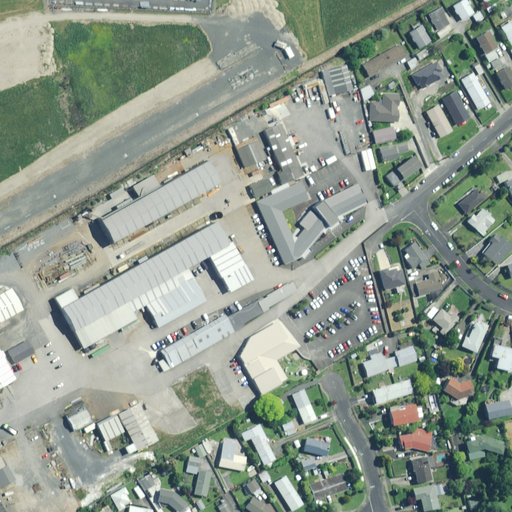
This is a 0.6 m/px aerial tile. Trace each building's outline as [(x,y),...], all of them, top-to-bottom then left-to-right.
[(467,3),(465,0),(459,0),(451,6),(453,9),(452,10),(454,14),(455,13),(460,20),(472,13),(466,4),(467,3)] [(511,14),(511,2),(501,9),(502,11),(499,13),(502,19),(506,17),(506,18),(511,14)] [(435,31),(448,24),(442,13),(443,12),(440,7),(426,14),(429,19),(428,20),(430,24),(431,23),(435,31)] [(483,18),(478,11),(471,15),(476,22),(483,18)] [(511,19),(510,21),(510,20),(506,22),(506,23),(499,27),(506,40),(506,39),(510,45),(511,44),(511,19)] [(423,30),(419,24),(407,32),(410,38),(409,38),(412,42),(413,41),(417,49),(429,41),(422,30),(423,30)] [(491,36),(487,30),(474,37),(478,45),(477,45),(478,47),(479,47),(483,54),(496,47),(490,36),(491,36)] [(405,56),(397,44),(360,65),(367,77),(405,56)] [(427,54),(424,48),(415,54),(419,60),(427,54)] [(484,55),(488,62),(497,57),(493,50),(484,55)] [(417,65),(413,58),(405,62),(409,69),(417,65)] [(501,65),(498,58),(489,63),(493,69),(501,65)] [(482,72),(478,64),(474,67),(478,75),(482,72)] [(511,75),(507,66),(494,73),(499,80),(498,81),(500,85),(501,84),(504,90),(511,84),(511,75)] [(341,67),(318,73),(324,97),(346,91),(341,67)] [(489,103),(471,72),(459,79),(476,110),(489,103)] [(373,94),(367,85),(359,89),(362,101),(373,94)] [(454,91),(440,98),(455,125),(469,118),(454,91)] [(398,94),(381,93),(381,102),(368,101),(367,121),(396,122),(397,109),(396,109),(396,106),(397,106),(398,94)] [(437,104),(424,111),(439,138),(451,131),(437,104)] [(243,119),(229,128),(233,133),(246,124),(243,119)] [(277,126),(259,134),(281,185),(300,177),(277,126)] [(373,144),(394,138),(391,126),(370,131),(373,144)] [(254,141),(232,151),(241,170),(262,160),(254,141)] [(407,151),(405,144),(395,147),(397,154),(407,151)] [(397,158),(394,147),(387,149),(386,146),(377,148),(381,162),(397,158)] [(418,166),(410,155),(392,169),(393,170),(384,176),(392,186),(418,166)] [(203,161),(92,222),(106,246),(216,185),(203,161)] [(511,177),(502,183),(510,198),(511,199),(511,177)] [(264,178),(246,186),(252,199),(270,190),(264,178)] [(296,184),(251,203),(278,267),(297,259),(291,246),(277,214),(304,202),(296,184)] [(299,231),(293,240),(291,246),(297,259),(319,236),(323,239),(337,226),(335,221),(362,208),(356,188),(315,205),(296,228),(299,231)] [(484,199),(475,188),(456,204),(465,215),(484,199)] [(493,220),(480,209),(473,217),(471,215),(465,222),(477,232),(482,236),(485,233),(484,232),(487,228),(487,227),(493,220)] [(225,245),(219,248),(206,225),(54,310),(64,328),(77,351),(130,321),(126,314),(139,306),(153,330),(201,303),(183,270),(203,258),(223,294),(245,282),(225,245)] [(498,238),(493,234),(487,242),(489,243),(480,254),(495,266),(511,246),(500,237),(498,238)] [(417,264),(421,270),(429,263),(424,258),(425,258),(412,242),(402,251),(407,257),(403,260),(411,270),(416,266),(415,265),(417,264)] [(382,291),(404,285),(400,269),(399,269),(398,266),(385,269),(385,268),(377,271),(382,291)] [(417,297),(441,290),(435,272),(426,274),(427,279),(415,283),(414,279),(408,281),(412,297),(417,296),(417,297)] [(0,328),(5,325),(2,319),(17,311),(0,280),(0,328)] [(219,316),(155,352),(165,368),(238,327),(236,325),(290,295),(283,283),(221,319),(219,316)] [(449,317),(439,309),(430,321),(441,329),(438,333),(443,337),(458,319),(451,313),(449,317)] [(274,360),(298,347),(278,322),(276,323),(275,322),(247,338),(236,357),(240,365),(241,365),(242,366),(249,380),(259,396),(279,384),(279,383),(285,379),(274,360)] [(479,325),(473,322),(466,339),(463,338),(459,347),(476,354),(487,326),(480,323),(479,325)] [(23,341),(3,351),(10,365),(30,355),(23,341)] [(112,349),(108,343),(84,356),(87,362),(112,349)] [(398,367),(416,361),(411,346),(393,353),(394,357),(382,361),(379,353),(368,356),(370,360),(361,363),(365,378),(386,371),(386,370),(388,369),(389,373),(394,372),(393,368),(397,366),(398,367)] [(511,362),(511,350),(490,346),(488,358),(495,359),(493,369),(510,372),(511,362)] [(473,360),(464,357),(459,370),(469,373),(473,360)] [(0,386),(8,383),(0,366),(0,386)] [(211,384),(204,370),(176,384),(169,387),(173,394),(179,391),(183,399),(185,398),(189,405),(187,406),(191,413),(219,399),(211,384)] [(458,384),(447,378),(440,392),(456,401),(473,395),(468,381),(458,384)] [(413,393),(409,380),(369,392),(373,405),(413,393)] [(314,420),(301,390),(289,395),(302,425),(314,420)] [(509,415),(506,400),(481,406),(484,421),(509,415)] [(135,405),(114,415),(133,453),(154,442),(135,405)] [(414,407),(414,405),(400,407),(401,409),(395,410),(395,411),(386,413),(389,427),(417,422),(417,420),(422,419),(419,406),(414,407)] [(89,422),(83,410),(60,423),(65,431),(70,428),(72,431),(89,422)] [(109,417),(91,426),(100,442),(118,433),(109,417)] [(290,422),(280,426),(283,432),(285,431),(287,436),(295,432),(290,422)] [(50,429),(47,423),(29,432),(32,438),(50,429)] [(262,466),(274,460),(264,441),(265,440),(258,425),(238,434),(242,442),(248,439),(262,466)] [(431,432),(415,429),(414,431),(411,431),(410,434),(396,437),(397,446),(399,446),(400,450),(401,449),(402,451),(410,449),(427,453),(431,432)] [(503,442),(479,436),(468,439),(468,442),(463,443),(465,454),(466,454),(468,461),(485,457),(483,451),(500,456),(503,447),(503,442)] [(320,442),(305,438),(301,452),(324,458),(327,445),(319,443),(320,442)] [(212,449),(207,440),(202,443),(206,452),(212,449)] [(233,444),(220,442),(217,456),(219,456),(216,467),(241,472),(244,458),(231,455),(233,444)] [(206,454),(201,444),(194,447),(195,448),(192,449),(193,452),(196,451),(199,457),(206,454)] [(200,458),(190,455),(186,471),(196,474),(200,458)] [(434,467),(432,456),(408,461),(411,472),(413,472),(415,484),(431,481),(428,468),(434,467)] [(312,459),(299,462),(302,471),(314,467),(312,459)] [(27,511),(4,467),(0,468),(0,500),(6,511),(27,511)] [(211,472),(199,470),(193,494),(206,496),(211,472)] [(269,479),(264,471),(257,475),(261,483),(269,479)] [(155,484),(149,473),(138,480),(144,491),(155,484)] [(347,490),(341,474),(307,485),(313,502),(347,490)] [(289,511),(301,505),(283,477),(272,484),(289,511)] [(259,489),(253,480),(241,487),(247,496),(259,489)] [(443,495),(441,485),(433,487),(433,486),(410,490),(412,501),(418,500),(420,511),(427,511),(438,510),(435,496),(443,495)] [(128,493),(125,487),(110,495),(119,511),(125,507),(123,504),(129,501),(126,495),(128,493)] [(144,496),(139,488),(135,491),(140,498),(144,496)] [(167,503),(177,511),(179,511),(181,510),(183,511),(188,506),(186,504),(187,503),(173,491),(160,488),(157,501),(167,503)] [(270,511),(251,498),(242,509),(246,511),(270,511)] [(481,509),(478,498),(468,501),(471,511),(481,509)] [(205,507),(200,499),(195,502),(200,509),(205,507)] [(230,511),(224,502),(217,506),(220,511),(230,511)]
